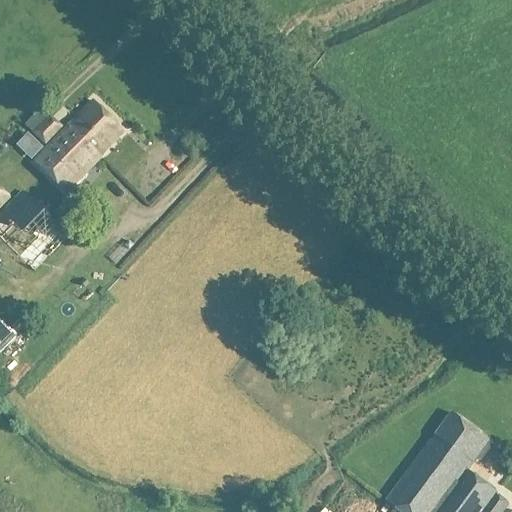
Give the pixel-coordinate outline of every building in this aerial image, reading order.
[(92,102),(61,134),(78,151),(86,142),(100,156),(123,132),(92,102)] [(44,146),(62,127),(48,114),(30,133),(44,146)] [(34,162),(39,168),(60,187),(65,192),(100,156),(86,142),(78,151),(61,134),(47,149),(34,162)] [(0,210),(11,199),(0,187),(0,210)] [(0,214),(0,239),(34,272),(67,237),(21,193),(0,214)] [(451,413),(385,502),(397,511),(502,511),(509,503),(495,493),(496,492),(467,471),(474,460),(481,461),(490,448),(489,441),(451,413)]
